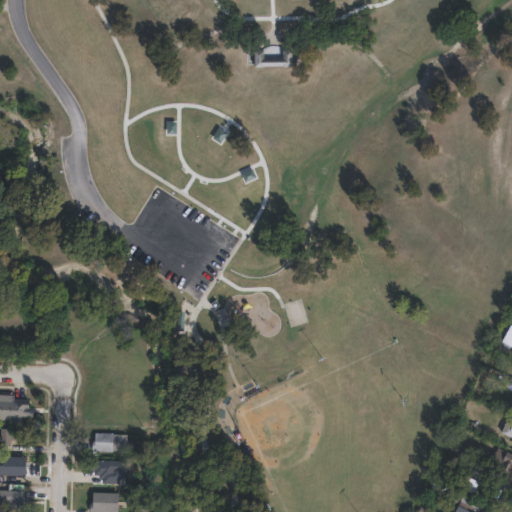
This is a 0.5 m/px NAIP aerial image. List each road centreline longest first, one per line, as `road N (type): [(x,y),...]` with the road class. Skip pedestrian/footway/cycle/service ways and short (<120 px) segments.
road 1 (residential): [(200,276),(121,220),(88,181),(80,108),(36,43),(23,0)]
road 2 (residential): [(61,511),(59,386)]
